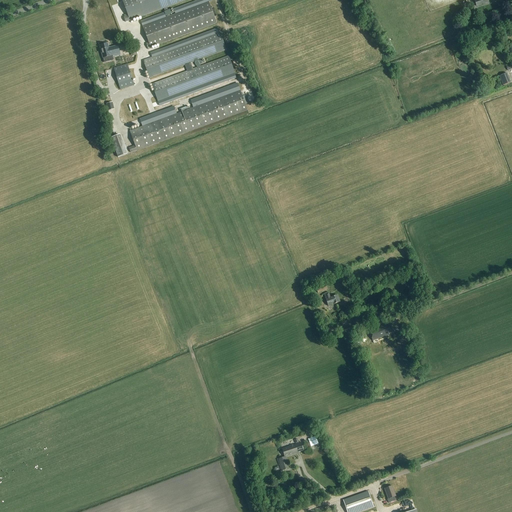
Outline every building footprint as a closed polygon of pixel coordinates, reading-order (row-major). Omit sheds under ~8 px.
[(121,0),(127,15),(128,16),(124,18),(125,23),(187,0),(121,0)] [(216,23),(208,2),(142,26),(148,43),(146,43),(148,50),(151,49),(150,48),(216,23)] [(226,50),(220,32),(143,61),(149,79),(185,66),(187,71),(151,84),(158,102),(235,73),(228,56),(200,66),(200,65),(205,63),(203,59),(198,61),(226,50)] [(108,44),(100,46),(103,58),(112,56),(113,57),(120,55),(118,45),(109,48),(108,44)] [(127,64),(114,69),(120,90),(134,86),(127,64)] [(506,74),(499,77),(502,86),(510,83),(506,74)] [(240,91),(130,131),(135,146),(129,148),(130,153),(247,110),(240,91)] [(127,154),(120,134),(110,138),(118,158),(127,154)] [(316,288),(318,294),(327,290),(325,285),(316,288)] [(330,297),(328,293),(324,294),(326,298),(329,306),(340,302),(337,295),(330,298),(330,297)] [(385,325),(369,331),(372,341),(389,335),(389,334),(394,332),(391,324),(386,326),(385,325)] [(328,329),(330,335),(340,331),(338,325),(328,329)] [(361,334),(353,338),(355,342),(363,338),(361,334)] [(301,442),(282,448),(284,457),(279,459),(281,465),(279,465),(281,471),(288,469),(284,457),(298,453),(298,452),(304,450),(301,442)] [(396,496),(392,486),(384,489),(388,498),(387,499),(388,503),(396,501),(395,497),(396,496)] [(347,511),(358,511),(374,507),(368,492),(343,501),(347,511)]
